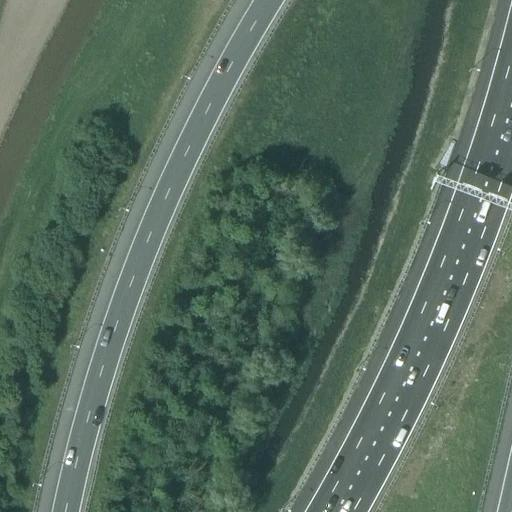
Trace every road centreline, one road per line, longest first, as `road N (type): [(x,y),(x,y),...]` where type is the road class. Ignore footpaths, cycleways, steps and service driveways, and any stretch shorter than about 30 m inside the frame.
road 1 (motorway): [(268,0),(206,110),(131,282),(64,511)]
road 2 (motorway): [(511,103),(444,294),(336,511)]
